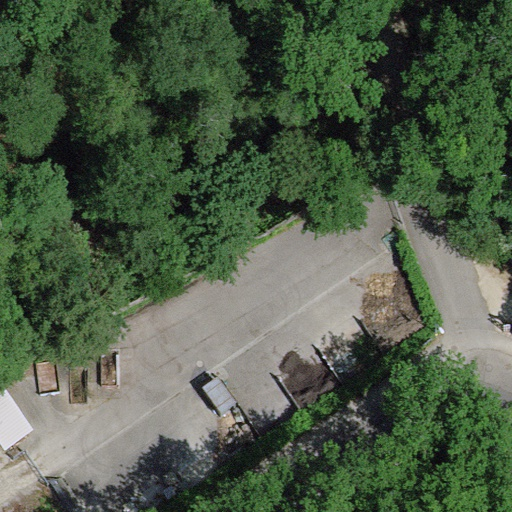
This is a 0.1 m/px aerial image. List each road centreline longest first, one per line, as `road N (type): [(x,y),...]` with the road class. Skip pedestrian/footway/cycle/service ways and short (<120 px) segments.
road 1 (residential): [(511,404),(484,381),(437,395),(257,511)]
road 2 (track): [(373,0),(415,151)]
